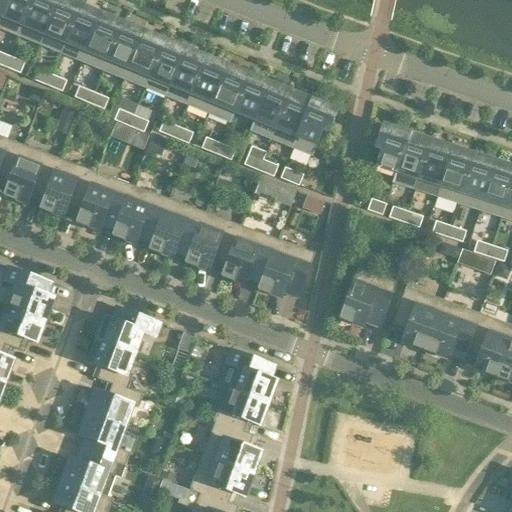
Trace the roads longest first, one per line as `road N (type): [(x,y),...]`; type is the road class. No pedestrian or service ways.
road 1 (residential): [(90,268),(2,511)]
road 2 (residential): [(310,353),(90,268)]
road 3 (residential): [(511,431),(310,353)]
road 4 (residential): [(310,353),(278,511)]
road 5 (residential): [(227,0),(374,56)]
road 6 (residential): [(374,56),(511,101)]
